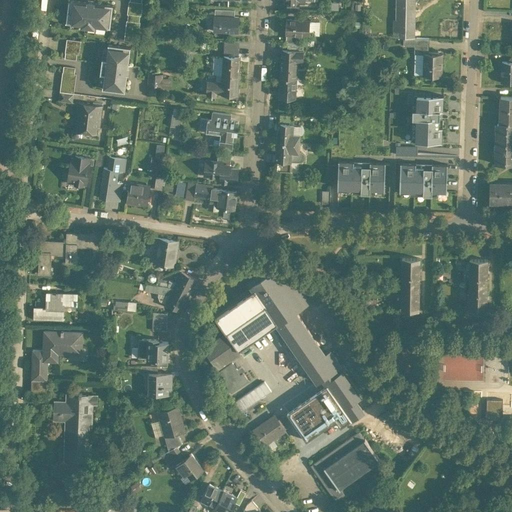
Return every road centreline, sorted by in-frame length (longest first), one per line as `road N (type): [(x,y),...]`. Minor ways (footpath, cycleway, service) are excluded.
road 1 (residential): [(243,238),(196,296),(184,360),(219,430),(286,511)]
road 2 (residential): [(16,511),(25,210)]
road 3 (residential): [(467,223),(475,0)]
road 4 (residential): [(243,238),(25,210)]
road 5 (residential): [(47,0),(25,210)]
road 6 (residential): [(252,203),(260,0)]
road 7 (residential): [(308,220),(467,223)]
